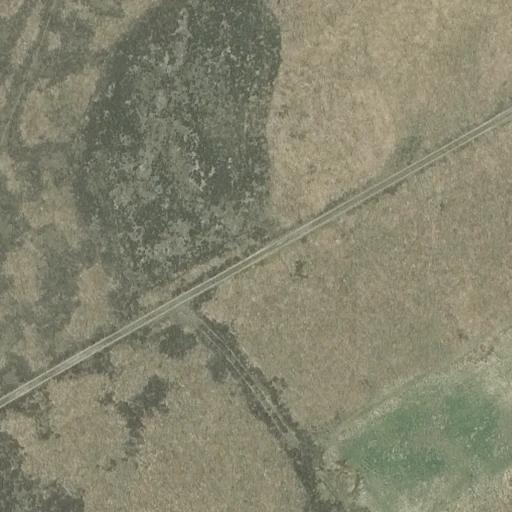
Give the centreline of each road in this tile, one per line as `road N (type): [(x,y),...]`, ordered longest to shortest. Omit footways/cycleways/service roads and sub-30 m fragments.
road 1 (track): [(0,408),(511,114)]
road 2 (track): [(154,321),(210,337),(318,483)]
